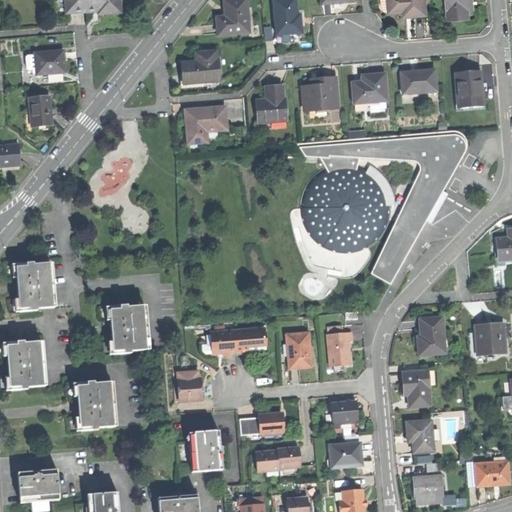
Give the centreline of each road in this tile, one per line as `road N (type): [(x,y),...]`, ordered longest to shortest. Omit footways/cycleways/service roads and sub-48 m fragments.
road 1 (residential): [(191,0),(0,234)]
road 2 (residential): [(379,383),(380,338),(399,306),(511,199)]
road 3 (residential): [(501,42),(373,51),(347,39)]
road 4 (residential): [(379,383),(232,396)]
road 5 (residential): [(392,511),(379,383)]
